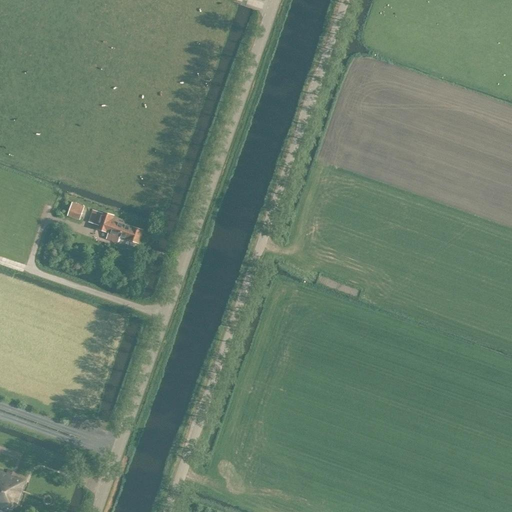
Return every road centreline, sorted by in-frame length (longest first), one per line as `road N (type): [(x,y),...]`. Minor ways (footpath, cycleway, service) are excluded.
road 1 (unclassified): [(165,511),(344,0)]
road 2 (tertiary): [(97,511),(273,0)]
